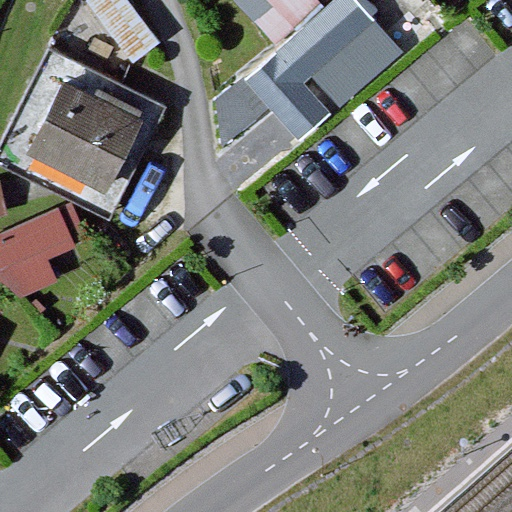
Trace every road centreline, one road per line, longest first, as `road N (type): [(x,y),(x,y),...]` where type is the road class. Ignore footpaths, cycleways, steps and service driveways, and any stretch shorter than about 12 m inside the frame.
road 1 (residential): [(365,399),(218,217),(185,46),(157,0)]
road 2 (residential): [(365,399),(206,511)]
road 3 (residential): [(511,286),(365,399)]
